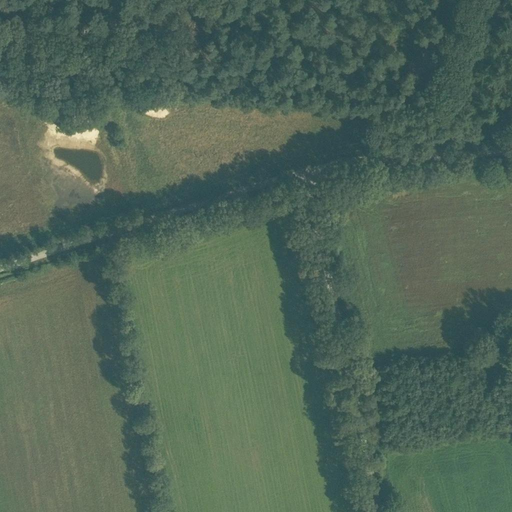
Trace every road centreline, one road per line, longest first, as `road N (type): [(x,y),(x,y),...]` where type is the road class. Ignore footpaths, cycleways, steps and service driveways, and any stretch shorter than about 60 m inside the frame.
road 1 (unclassified): [(380,511),(304,171)]
road 2 (unclassified): [(0,269),(304,171)]
